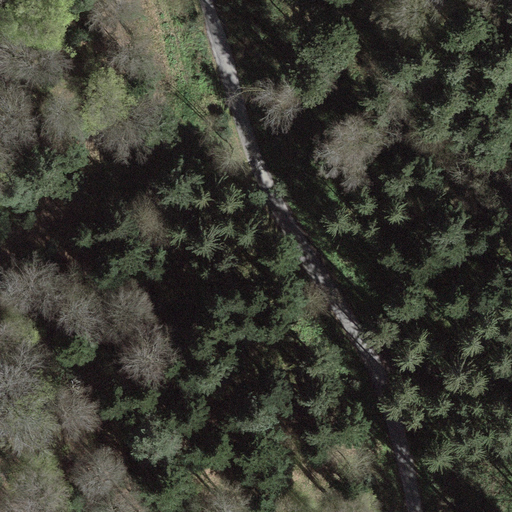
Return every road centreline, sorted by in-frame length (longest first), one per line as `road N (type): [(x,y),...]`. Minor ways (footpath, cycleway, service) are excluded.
road 1 (unclassified): [(413,511),(400,446),(229,141),(192,0)]
road 2 (track): [(400,446),(511,380)]
